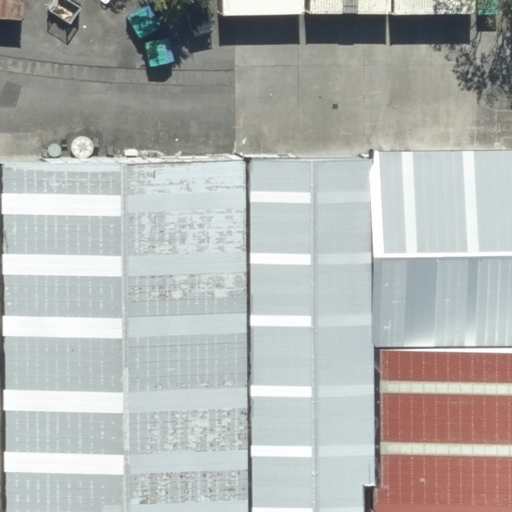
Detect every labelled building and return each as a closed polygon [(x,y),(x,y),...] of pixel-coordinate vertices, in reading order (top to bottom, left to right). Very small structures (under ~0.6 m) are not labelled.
[(20,0),(0,0),(0,14),(20,15),(20,0)] [(216,0),(217,12),(299,12),(298,0),(216,0)] [(302,0),(303,13),(385,14),(385,0),(302,0)] [(388,0),(388,14),(469,14),(469,0),(388,0)] [(511,511),(511,133),(0,135),(0,511),(511,511)]
